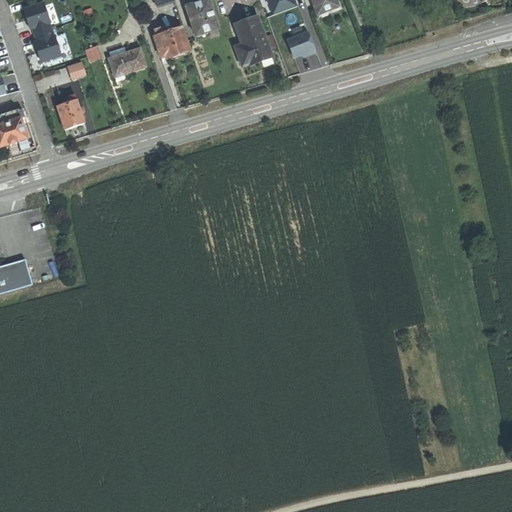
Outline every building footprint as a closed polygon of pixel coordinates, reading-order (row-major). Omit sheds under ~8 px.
[(268,0),(273,13),(297,5),(295,0),(268,0)] [(311,0),(318,16),(339,8),(335,0),(311,0)] [(208,1),(186,8),(196,37),(218,30),(213,14),(209,2),(208,1)] [(44,3),(24,9),(30,29),(33,28),(35,34),(37,42),(35,43),(41,62),(61,55),(55,36),(54,36),(50,23),(51,22),(44,3)] [(258,19),(236,27),(241,41),(236,43),(238,47),(236,48),(243,67),(250,65),(251,66),(272,58),(264,36),(258,19)] [(157,36),(154,37),(161,58),(166,57),(167,60),(191,52),(182,27),(166,33),(157,36)] [(164,27),(155,30),(157,36),(166,33),(164,27)] [(308,33),(287,42),(294,59),(301,56),(304,58),(316,53),(308,33)] [(99,46),(86,51),(90,63),(102,59),(99,46)] [(125,48),(111,53),(112,58),(126,53),(125,48)] [(112,58),(110,59),(116,78),(147,67),(140,49),(126,53),(112,58)] [(82,63),(68,67),(72,79),(86,75),(82,63)] [(65,105),(58,107),(66,130),(74,127),(85,124),(77,101),(76,101),(65,105)] [(18,109),(0,115),(0,147),(4,146),(9,145),(17,142),(28,139),(22,121),(26,119),(22,109),(18,110),(18,109)] [(0,295),(34,286),(27,261),(0,268),(0,295)]
